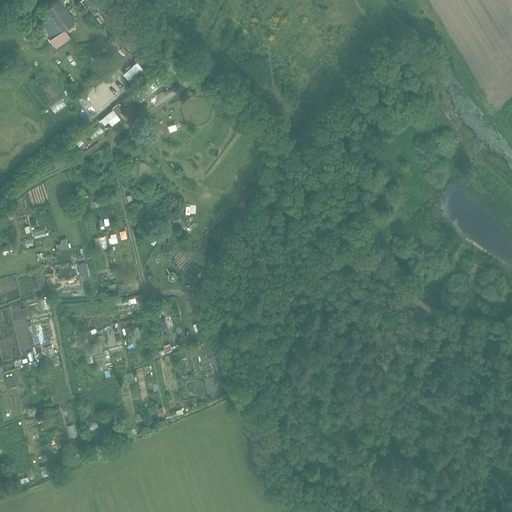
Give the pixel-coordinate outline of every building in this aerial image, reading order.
[(57,0),(46,8),(52,17),(43,24),(53,38),(76,22),(62,3),(63,2),(64,2),(64,1),(64,0),(57,0)] [(80,0),(88,10),(100,0),(80,0)] [(113,35),(122,45),(127,40),(119,30),(113,35)] [(55,53),(61,49),(55,41),(49,45),(55,53)] [(173,60),(163,68),(134,92),(141,101),(180,69),(173,60)] [(104,131),(116,120),(112,115),(100,126),(104,131)] [(61,269),(61,279),(71,279),(70,269),(61,269)] [(172,332),(173,343),(182,342),(181,331),(172,332)] [(29,375),(39,373),(38,367),(28,369),(29,375)] [(38,427),(27,430),(28,436),(40,433),(38,427)] [(85,432),(87,438),(97,434),(95,428),(85,432)]
